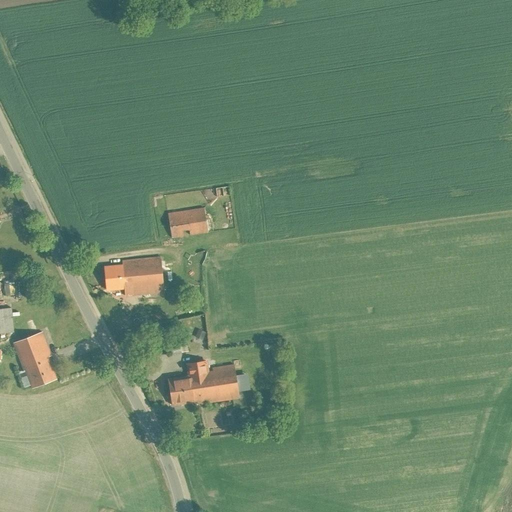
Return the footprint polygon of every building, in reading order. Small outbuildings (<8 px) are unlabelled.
[(207,208),(170,213),(174,239),(211,234),(207,208)] [(163,257),(127,261),(128,266),(107,268),(109,291),(130,289),(131,296),(166,293),(163,257)] [(0,338),(3,339),(2,334),(17,332),(15,308),(0,309),(0,338)] [(207,332),(201,328),(197,336),(203,339),(207,332)] [(45,333),(17,343),(26,369),(28,368),(34,387),(58,379),(50,356),(52,355),(45,333)] [(169,344),(170,354),(186,353),(185,342),(169,344)] [(171,381),(174,405),(242,397),(238,364),(210,368),(209,359),(187,362),(190,379),(171,381)]
